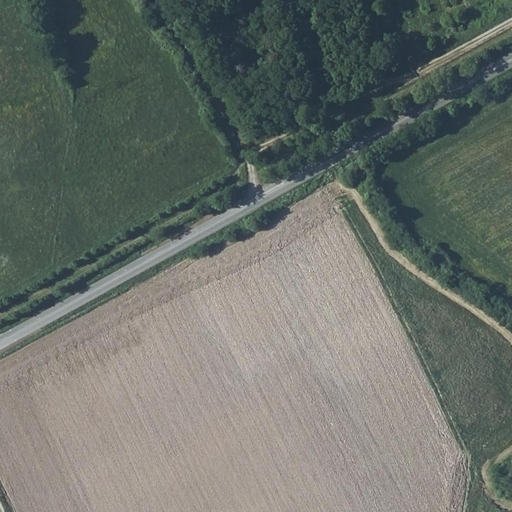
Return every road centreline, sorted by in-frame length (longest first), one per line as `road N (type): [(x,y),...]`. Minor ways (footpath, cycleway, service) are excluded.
road 1 (secondary): [(0,341),(511,58)]
road 2 (track): [(263,195),(225,106),(164,0)]
